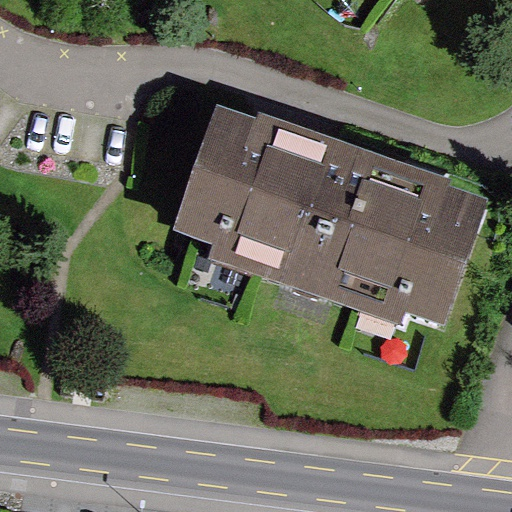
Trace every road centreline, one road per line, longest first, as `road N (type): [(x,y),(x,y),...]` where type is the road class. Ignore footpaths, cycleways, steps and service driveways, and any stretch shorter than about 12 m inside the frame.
road 1 (residential): [(0,53),(42,73),(87,77),(199,63),(454,142),(511,142)]
road 2 (tertiary): [(0,441),(511,510)]
